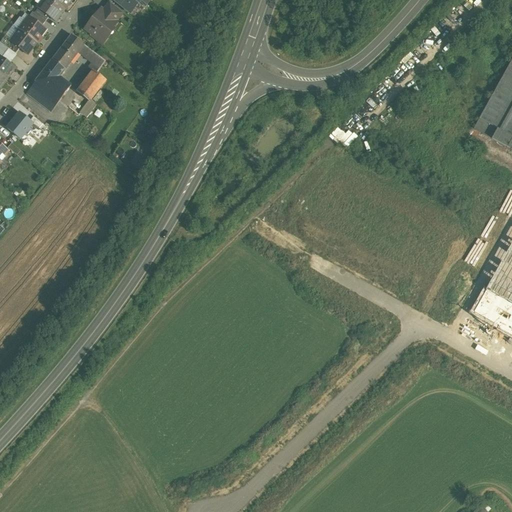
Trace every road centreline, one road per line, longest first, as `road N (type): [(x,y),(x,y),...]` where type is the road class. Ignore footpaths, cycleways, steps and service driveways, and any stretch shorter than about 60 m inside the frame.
road 1 (primary): [(0,432),(110,306),(203,166),(223,121)]
road 2 (residential): [(242,497),(421,321)]
road 3 (residential): [(0,112),(87,0)]
road 4 (track): [(85,400),(137,459),(166,511)]
road 5 (track): [(0,496),(85,400)]
road 6 (residential): [(421,321),(312,258)]
